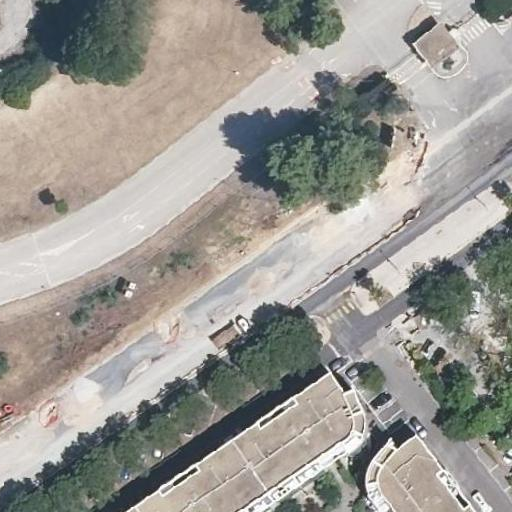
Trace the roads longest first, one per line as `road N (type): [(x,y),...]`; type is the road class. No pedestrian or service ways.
road 1 (secondary): [(511,115),(0,471)]
road 2 (secondary): [(331,287),(0,511)]
road 3 (residential): [(94,511),(361,329)]
road 4 (residential): [(361,329),(500,511)]
road 5 (secondary): [(511,153),(331,287)]
road 6 (residential): [(361,329),(511,223)]
